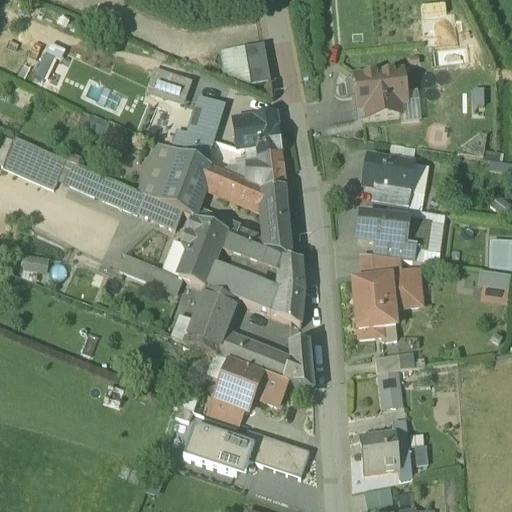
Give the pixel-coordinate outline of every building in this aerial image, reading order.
[(420,32),(440,32),(439,2),(419,3),(420,32)] [(251,89),(265,86),(266,86),(260,48),(220,56),(222,70),(251,89)] [(152,73),(147,98),(186,106),(191,81),(152,73)] [(402,75),(354,80),(357,104),(360,104),(365,106),(367,123),(399,120),(397,101),(398,100),(405,99),(402,75)] [(223,108),(198,100),(194,114),(219,120),(223,108)] [(365,106),(360,104),(357,104),(359,124),(367,123),(365,106)] [(219,120),(194,114),(190,126),(214,137),(219,120)] [(108,126),(89,117),(84,128),(103,137),(108,126)] [(152,124),(139,118),(134,129),(147,135),(152,124)] [(274,118),(233,124),(237,154),(238,154),(238,153),(258,150),(259,160),(279,157),(274,118)] [(214,137),(190,126),(188,136),(181,157),(204,167),(214,137)] [(188,136),(176,133),(170,152),(178,156),(181,157),(188,136)] [(66,164),(15,142),(3,169),(53,192),(58,182),(66,164)] [(170,152),(157,147),(137,195),(174,212),(179,198),(196,206),(203,191),(202,190),(209,169),(204,167),(181,157),(178,156),(170,152)] [(414,154),(390,150),(388,164),(412,168),(414,154)] [(279,157),(259,160),(258,166),(227,172),(227,174),(224,173),(223,175),(262,192),(261,193),(284,191),(279,157)] [(388,164),(368,161),(363,190),(375,192),(375,191),(407,197),(412,168),(388,164)] [(137,195),(66,164),(58,182),(166,230),(174,212),(137,195)] [(427,171),(412,168),(407,197),(423,200),(427,171)] [(223,175),(209,169),(202,190),(203,191),(215,196),(223,175)] [(284,191),(261,193),(262,192),(223,175),(215,196),(262,217),(266,243),(289,244),(284,191)] [(407,197),(375,191),(375,192),(372,208),(405,213),(407,197)] [(196,206),(179,198),(174,212),(191,219),(193,214),(196,206)] [(511,216),(496,204),(487,214),(502,226),(511,216)] [(203,218),(193,214),(191,219),(193,220),(195,221),(201,224),(203,218)] [(222,226),(203,218),(201,224),(219,232),(222,226)] [(405,224),(360,219),(357,244),(375,247),(404,251),(404,249),(407,225),(408,223),(405,223),(405,224)] [(195,221),(193,220),(182,247),(187,257),(178,280),(204,291),(213,270),(214,267),(213,267),(218,253),(219,254),(220,252),(226,235),(219,232),(201,224),(195,221)] [(427,227),(407,225),(404,249),(414,251),(414,252),(423,253),(427,227)] [(266,243),(222,226),(219,232),(226,235),(230,237),(235,239),(235,240),(252,247),(267,253),(266,243)] [(226,235),(220,252),(219,254),(226,257),(225,251),(230,237),(226,235)] [(252,247),(235,240),(235,239),(230,237),(225,251),(226,257),(245,264),(252,247)] [(289,244),(266,243),(267,253),(280,258),(291,262),(289,244)] [(267,253),(252,247),(245,264),(279,276),(280,275),(281,275),(280,258),(267,253)] [(404,251),(375,247),(373,260),(396,263),(396,264),(412,265),(414,252),(414,251),(404,249),(404,251)] [(511,252),(486,250),(485,279),(510,280),(511,252)] [(22,273),(47,276),(49,260),(23,258),(22,273)] [(291,262),(280,258),(281,275),(280,275),(279,276),(302,279),(301,263),(291,262)] [(373,260),(362,259),(363,273),(386,276),(387,279),(389,279),(398,278),(396,264),(396,263),(373,260)] [(119,279),(179,304),(184,289),(161,280),(126,262),(119,279)] [(248,284),(213,270),(204,291),(206,292),(214,295),(215,294),(233,301),(236,292),(244,295),(248,284)] [(386,276),(363,273),(364,282),(353,284),(358,334),(395,330),(393,312),(389,279),(387,279),(386,276)] [(302,279),(279,276),(277,295),(248,284),(244,295),(236,292),(233,301),(298,328),(298,329),(300,329),(303,294),(302,279)] [(405,277),(398,278),(389,279),(393,312),(420,309),(417,279),(405,280),(405,277)] [(507,286),(475,282),(471,308),(503,312),(507,286)] [(214,295),(206,292),(194,323),(190,335),(186,346),(215,358),(222,339),(236,304),(214,295)] [(281,323),(263,316),(259,325),(277,332),(281,323)] [(194,323),(178,317),(174,328),(190,335),(194,323)] [(190,335),(174,328),(170,339),(186,346),(190,335)] [(395,330),(358,334),(359,341),(380,339),(381,345),(396,343),(395,330)] [(260,354),(222,339),(215,358),(228,363),(246,370),(251,358),(258,360),(260,354)] [(293,367),(260,354),(258,360),(251,358),(246,370),(254,373),(254,372),(312,394),(308,346),(291,348),(293,367)] [(409,357),(398,359),(399,373),(411,371),(409,357)] [(398,359),(374,361),(376,376),(397,373),(399,373),(398,359)] [(246,370),(228,363),(212,402),(242,414),(245,415),(252,399),(275,409),(285,385),(254,373),(246,370)] [(397,373),(376,376),(381,412),(401,410),(397,373)] [(242,414),(212,402),(206,419),(236,430),(242,414)] [(405,424),(390,426),(391,438),(394,438),(396,450),(408,449),(405,424)] [(184,459),(242,479),(248,463),(253,449),(243,445),(194,428),(184,459)] [(309,454),(246,434),(243,445),(253,449),(248,463),(301,480),(309,454)] [(413,466),(427,465),(425,437),(411,438),(413,466)] [(391,438),(358,441),(361,475),(396,472),(398,472),(396,450),(394,438),(391,438)] [(408,449),(396,450),(398,472),(396,472),(397,483),(412,480),(408,449)] [(390,489),(366,493),(368,506),(392,503),(390,489)]
